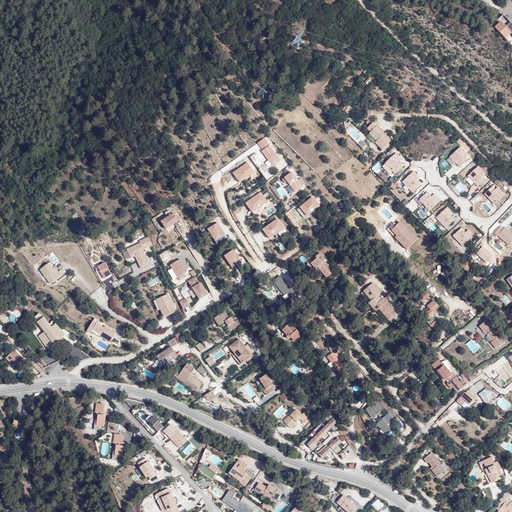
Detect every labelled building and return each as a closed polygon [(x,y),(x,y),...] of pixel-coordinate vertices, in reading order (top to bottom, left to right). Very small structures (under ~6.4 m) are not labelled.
[(511,33),(501,23),(495,28),(505,38),(511,33)] [(348,106),(353,111),(359,105),(355,101),(356,99),(353,96),(346,104),(348,106)] [(392,138),(375,118),(369,123),(372,127),(371,128),(378,136),(376,138),(383,146),(392,138)] [(257,142),(272,165),(280,160),(265,137),(257,142)] [(455,162),(459,167),(470,156),(460,145),(446,159),(452,165),(455,162)] [(395,174),(407,163),(396,151),(384,163),(395,174)] [(232,171),(238,182),(250,175),(252,178),(256,175),(248,161),(232,171)] [(478,165),(467,175),(477,186),(488,175),(478,165)] [(292,170),(284,176),(295,191),(303,185),(292,170)] [(402,181),(413,192),(422,184),(417,179),(420,176),(413,170),(402,181)] [(481,189),(490,180),(487,177),(478,186),(481,189)] [(429,185),(426,188),(431,194),(434,190),(429,185)] [(498,186),(495,188),(492,185),(484,193),(494,204),(505,193),(498,186)] [(281,187),(277,189),(281,197),(285,194),(281,187)] [(252,212),(268,201),(260,191),(245,202),(252,212)] [(418,199),(429,211),(441,199),(434,192),(431,195),(427,191),(418,199)] [(312,195),(299,206),(308,216),(320,205),(312,195)] [(454,219),(451,216),(454,212),(446,206),(435,218),(447,228),(454,219)] [(299,207),(297,209),(304,217),(306,215),(299,207)] [(174,211),(160,220),(166,228),(179,220),(174,211)] [(278,217),(262,228),(269,238),(285,227),(278,217)] [(397,222),(395,219),(387,225),(407,246),(418,236),(414,233),(413,233),(400,219),(397,222)] [(219,221),(208,226),(215,243),(227,238),(219,221)] [(468,228),(466,231),(462,226),(452,235),(463,246),(475,235),(468,228)] [(511,244),(511,233),(511,235),(505,229),(502,227),(495,235),(498,237),(499,236),(510,246),(511,244)] [(144,252),(143,250),(152,245),(148,238),(139,242),(140,244),(127,251),(131,259),(135,257),(141,269),(150,265),(145,256),(142,255),(143,253),(144,252)] [(337,266),(331,259),(330,259),(327,256),(329,254),(323,247),(319,251),(318,250),(310,258),(318,267),(323,263),(330,271),(337,266)] [(234,248),(224,254),(232,267),(242,261),(234,248)] [(180,258),(169,264),(172,268),(168,270),(176,286),(191,278),(180,258)] [(103,278),(112,274),(105,261),(97,265),(103,278)] [(460,264),(459,262),(457,261),(447,271),(450,273),(460,264)] [(41,273),(52,287),(64,277),(61,273),(59,275),(55,270),(54,272),(49,267),(41,273)] [(198,275),(189,279),(198,299),(207,295),(198,275)] [(279,275),(272,282),(287,297),(294,291),(279,275)] [(374,281),(363,290),(371,300),(368,302),(375,311),(379,308),(388,319),(398,312),(374,281)] [(436,289),(432,285),(422,294),(424,296),(427,294),(429,296),(436,289)] [(174,304),(169,294),(161,298),(165,308),(162,310),(166,317),(178,312),(175,306),(174,304)] [(432,313),(437,319),(445,312),(439,305),(446,300),(439,294),(433,299),(436,303),(430,308),(433,312),(432,313)] [(501,297),(506,305),(510,302),(505,295),(501,297)] [(183,308),(190,305),(187,297),(179,301),(183,308)] [(165,308),(161,298),(157,300),(162,310),(165,308)] [(445,312),(437,319),(439,321),(447,314),(445,312)] [(237,320),(231,313),(222,321),(228,328),(232,325),(230,323),(232,321),(237,327),(236,328),(240,332),(247,325),(244,321),(242,323),(239,318),(237,320)] [(286,325),(293,320),(295,318),(291,315),(283,322),(286,325)] [(434,316),(427,321),(430,324),(436,319),(434,316)] [(493,322),(495,321),(491,316),(483,322),(487,327),(489,326),(492,330),(491,331),(497,337),(495,339),(500,344),(509,338),(498,324),(496,326),(493,322)] [(37,324),(40,329),(46,336),(58,350),(63,345),(68,338),(54,327),(52,329),(46,322),(42,319),(37,324)] [(302,331),(304,329),(301,325),(299,327),(293,320),(286,325),(285,326),(290,332),(289,333),(290,334),(291,335),(292,336),(293,335),(294,334),(296,337),(303,332),(302,331)] [(95,324),(109,332),(110,330),(111,329),(97,321),(95,324)] [(96,332),(103,337),(103,338),(114,344),(119,335),(110,330),(109,332),(95,324),(92,330),(96,332)] [(46,336),(40,329),(38,332),(43,338),(46,336)] [(301,335),(302,336),(307,332),(304,329),(302,331),(303,332),(296,337),(294,334),(293,335),(297,340),(301,335)] [(170,346),(156,354),(158,358),(155,360),(158,367),(178,356),(172,346),(180,342),(177,336),(167,341),(170,346)] [(196,345),(199,351),(205,348),(201,342),(196,345)] [(257,350),(252,343),(242,349),(247,357),(246,358),(253,368),(268,357),(261,347),(257,350)] [(341,369),(348,365),(350,363),(336,343),(332,346),(335,350),(330,354),(341,369)] [(190,351),(186,345),(180,349),(184,355),(190,351)] [(220,352),(215,346),(210,350),(215,356),(220,352)] [(15,348),(5,357),(14,367),(25,358),(15,348)] [(457,379),(462,385),(467,381),(468,380),(460,370),(458,371),(449,358),(448,358),(444,352),(438,356),(441,361),(445,358),(446,360),(443,362),(450,372),(453,370),(455,373),(453,375),(456,378),(455,380),(455,381),(457,379)] [(210,366),(216,362),(211,354),(205,358),(210,366)] [(169,365),(171,367),(175,373),(189,364),(183,355),(169,365)] [(366,368),(355,355),(351,359),(362,372),(366,368)] [(175,373),(171,367),(167,370),(171,376),(175,374),(175,373)] [(332,371),(337,379),(341,376),(336,368),(332,371)] [(199,371),(191,383),(199,388),(197,390),(210,399),(214,393),(211,391),(213,387),(206,383),(205,385),(202,383),(206,376),(199,371)] [(341,376),(337,379),(342,385),(346,382),(341,376)] [(286,395),(285,393),(283,390),(285,389),(279,379),(272,383),(279,393),(276,395),(279,400),(286,395)] [(474,399),(484,389),(476,381),(474,383),(473,382),(465,391),(474,399)] [(264,393),(254,398),(258,406),(268,401),(264,393)] [(365,409),(372,417),(384,408),(377,399),(365,409)] [(96,427),(97,416),(95,415),(95,412),(96,405),(88,404),(87,413),(92,413),(92,415),(88,414),(86,430),(92,430),(92,426),(96,427)] [(130,411),(134,415),(141,409),(137,405),(130,411)] [(140,410),(135,415),(144,423),(148,419),(140,410)] [(391,410),(376,422),(386,434),(392,430),(387,424),(396,417),(391,410)] [(147,417),(157,431),(164,426),(154,412),(147,417)] [(305,420),(298,426),(304,432),(314,422),(318,426),(323,421),(318,416),(315,418),(310,413),(304,419),(305,420)] [(311,448),(337,421),(332,416),(307,444),(311,448)] [(115,457),(117,446),(114,445),(115,435),(107,434),(106,443),(111,444),(111,445),(107,445),(105,460),(111,460),(111,456),(115,457)] [(176,449),(180,453),(181,452),(187,446),(176,435),(169,442),(174,448),(175,447),(177,448),(176,449)] [(347,443),(345,440),(342,442),(338,437),(329,443),(334,451),(347,443)] [(439,448),(432,437),(423,444),(426,448),(427,447),(430,452),(428,453),(435,462),(442,457),(437,449),(439,448)] [(341,461),(354,451),(349,445),(337,455),(341,461)] [(327,446),(318,452),(322,458),(331,451),(327,446)] [(484,453),(486,459),(489,458),(486,449),(478,452),(479,455),(484,453)] [(489,458),(486,459),(482,460),(484,466),(482,467),(485,475),(497,471),(494,462),(498,461),(495,453),(491,454),(491,457),(489,458)] [(187,462),(192,466),(196,461),(191,457),(187,462)] [(151,475),(139,458),(135,461),(137,465),(134,468),(141,477),(143,476),(145,479),(151,475)] [(198,469),(212,479),(216,472),(202,463),(198,469)] [(241,469),(239,472),(235,470),(230,477),(236,481),(238,478),(244,482),(242,484),(241,486),(246,490),(252,481),(244,476),(248,469),(239,464),(237,467),(241,469)] [(257,492),(261,495),(262,493),(267,496),(267,494),(276,499),(275,501),(279,504),(284,495),(271,488),(267,490),(260,486),(257,492)] [(156,492),(163,511),(177,511),(179,511),(170,487),(156,492)] [(229,489),(222,500),(236,509),(233,511),(252,511),(254,510),(234,497),(236,493),(229,489)] [(337,503),(335,500),(341,496),(338,492),(330,498),(335,505),(337,503)] [(492,500),(494,502),(501,493),(499,492),(492,500)] [(501,493),(494,502),(492,504),(495,508),(499,504),(505,510),(503,511),(510,511),(511,510),(511,498),(511,500),(503,493),(501,493)] [(336,504),(349,511),(352,511),(357,504),(342,494),(336,504)] [(377,498),(371,504),(377,511),(384,505),(377,498)] [(264,501),(261,506),(270,511),(273,507),(264,501)]
